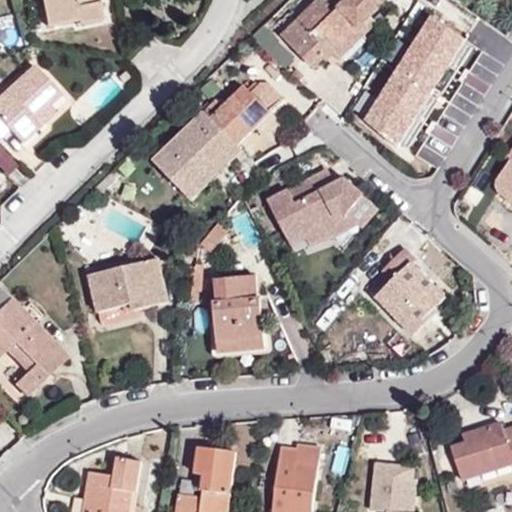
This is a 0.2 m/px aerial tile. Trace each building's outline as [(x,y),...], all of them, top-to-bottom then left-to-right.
[(102,24),(97,0),(41,0),(48,31),(79,24),(80,29),(102,24)] [(312,0),(280,32),(310,63),(328,47),(331,50),(366,18),(374,27),(391,9),(381,0),(312,0)] [(397,144),(465,40),(429,18),(362,122),(397,144)] [(36,122),(56,103),(64,95),(35,66),(0,98),(0,136),(8,129),(25,146),(42,128),(36,122)] [(181,135),(191,146),(166,170),(194,200),(211,183),(207,179),(273,116),(245,87),(224,104),(219,98),(181,135)] [(42,128),(62,109),(56,103),(36,122),(42,128)] [(0,143),(0,168),(3,171),(15,160),(0,143)] [(511,158),(510,161),(511,162),(511,165),(502,178),(501,184),(502,191),(505,196),(511,201),(511,158)] [(335,181),(328,169),(266,200),(296,254),(381,212),(344,176),(335,181)] [(233,227),(224,219),(202,245),(205,247),(216,236),(221,241),(233,227)] [(202,245),(191,240),(189,256),(200,257),(202,245)] [(385,280),(395,290),(382,306),(423,339),(441,321),(437,316),(451,299),(414,270),(417,266),(406,255),(385,280)] [(156,260),(89,275),(99,312),(128,304),(131,312),(166,302),(156,260)] [(207,264),(199,264),(192,304),(199,303),(207,264)] [(257,274),(220,274),(221,296),(216,296),(220,347),(265,345),(262,295),(258,294),(257,274)] [(0,306),(0,355),(5,351),(25,371),(13,384),(26,398),(68,357),(9,297),(0,306)] [(469,443),(457,447),(467,477),(511,462),(511,429),(510,430),(508,425),(469,437),(469,443)] [(303,447),(284,443),(271,511),(313,511),(325,446),(305,443),(303,447)] [(226,511),(236,449),(199,444),(196,488),(205,488),(204,496),(181,493),(178,511),(226,511)] [(119,471),(91,469),(83,511),(131,511),(134,492),(141,493),(146,459),(121,455),(119,471)] [(424,511),(425,503),(394,500),(392,511),(424,511)]
